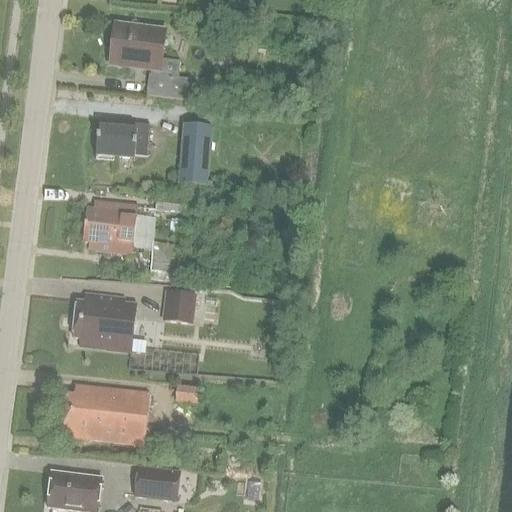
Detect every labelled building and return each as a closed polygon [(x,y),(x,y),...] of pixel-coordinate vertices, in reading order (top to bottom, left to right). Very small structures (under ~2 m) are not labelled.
[(189,82),(180,81),(182,66),(162,63),(166,33),(114,27),(110,65),(132,68),(132,65),(142,66),(142,72),(151,73),(150,77),(149,77),(146,98),(187,103),(189,82)] [(206,190),(210,143),(212,130),(184,127),(179,187),(206,190)] [(147,160),(150,129),(134,128),(134,133),(99,130),(99,138),(97,138),(96,142),(97,142),(96,160),(134,164),(134,159),(147,160)] [(195,201),(158,198),(157,212),(194,214),(195,201)] [(132,259),(138,209),(94,204),(93,212),(86,211),(82,245),(89,246),(88,253),(132,259)] [(183,248),(153,245),(150,282),(158,283),(158,282),(166,283),(167,275),(181,276),(183,248)] [(296,274),(278,272),(276,292),(293,294),(296,274)] [(195,296),(169,293),(166,323),(191,326),(195,296)] [(80,342),(80,350),(131,356),(136,309),(124,307),(124,302),(85,297),(84,306),(77,305),(73,341),(80,342)] [(144,449),(150,400),(148,396),(74,388),(73,398),(67,397),(63,432),(69,433),(68,441),(144,449)] [(197,408),(199,392),(177,390),(176,406),(197,408)] [(180,506),(183,477),(139,472),(135,501),(180,506)] [(48,511),(99,511),(103,482),(52,476),(48,511)]
